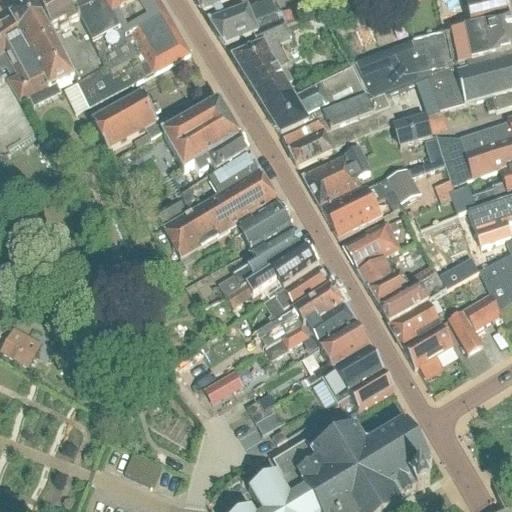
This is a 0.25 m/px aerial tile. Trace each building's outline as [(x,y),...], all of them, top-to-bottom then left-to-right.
[(62,0),(48,0),(35,9),(55,44),(72,76),(75,85),(77,90),(103,75),(72,16),(62,0)] [(94,0),(62,0),(72,16),(95,1),(94,0)] [(94,0),(95,1),(72,16),(103,75),(77,90),(88,114),(190,61),(154,0),(94,0)] [(240,0),(191,0),(201,20),(240,0)] [(508,23),(503,0),(486,0),(465,4),(466,6),(464,7),(470,32),(508,23)] [(28,106),(75,85),(72,76),(55,44),(35,9),(35,8),(10,25),(39,77),(18,87),(28,105),(28,106)] [(210,31),(225,54),(267,37),(285,29),(284,27),(281,29),(272,9),(269,11),(263,8),(210,31)] [(285,27),(309,24),(306,10),(283,13),(285,27)] [(511,57),(511,43),(508,23),(470,32),(462,34),(463,35),(413,46),(353,70),(372,105),(384,102),(427,85),(426,81),(511,57)] [(19,110),(28,105),(18,87),(39,77),(10,25),(0,31),(0,63),(4,61),(15,83),(6,88),(19,110)] [(286,67),(279,52),(292,46),(285,29),(267,37),(225,54),(266,120),(298,105),(296,101),(293,103),(276,73),(286,67)] [(511,57),(426,81),(427,85),(439,118),(441,118),(440,117),(484,105),(487,118),(495,116),(495,117),(511,112),(511,57)] [(351,74),(318,90),(296,101),(298,105),(266,120),(281,144),(315,126),(324,141),(289,160),(296,174),(331,157),(331,158),(363,142),(383,135),(392,133),(398,153),(431,144),(431,143),(431,141),(446,133),(441,118),(439,118),(395,130),(384,102),(372,105),(353,70),(350,71),(351,74)] [(0,160),(3,166),(38,145),(0,84),(0,160)] [(161,140),(181,176),(184,174),(181,171),(183,169),(238,143),(217,107),(170,133),(166,125),(157,130),(151,120),(159,116),(153,105),(145,109),(139,100),(91,127),(108,158),(145,137),(150,146),(161,140)] [(511,122),(505,124),(507,130),(459,145),(459,146),(471,185),(500,177),(511,173),(511,122)] [(281,144),(289,160),(324,141),(315,126),(281,144)] [(199,182),(211,174),(214,179),(247,159),(238,143),(183,169),(181,171),(184,174),(181,176),(183,180),(193,173),(199,182)] [(441,164),(435,145),(423,148),(429,168),(441,164)] [(362,164),(358,156),(302,183),(321,216),(364,197),(359,187),(369,181),(362,164)] [(257,176),(247,159),(214,179),(205,184),(214,202),(257,176)] [(407,176),(404,177),(374,190),(375,192),(364,197),(321,216),(329,231),(372,210),(384,204),(385,203),(384,202),(394,197),(400,211),(400,210),(421,200),(411,184),(425,179),(422,171),(407,176)] [(511,173),(500,177),(471,185),(471,186),(466,189),(468,193),(454,198),(449,188),(434,192),(440,209),(452,205),(458,221),(467,217),(467,216),(479,212),(497,206),(511,201),(511,173)] [(230,236),(275,209),(257,176),(214,202),(193,215),(187,219),(161,234),(179,266),(230,236)] [(184,210),(187,219),(193,215),(190,207),(194,204),(189,195),(180,200),(185,210),(184,210)] [(398,215),(400,211),(394,197),(384,202),(385,203),(384,204),(392,218),(398,215)] [(511,201),(497,206),(479,212),(467,216),(467,217),(475,241),(480,256),(510,245),(507,230),(511,228),(511,201)] [(14,224),(0,202),(0,232),(14,224)] [(234,245),(240,241),(250,258),(254,255),(255,257),(292,233),(276,208),(275,209),(230,236),(234,245)] [(154,221),(160,231),(179,221),(173,210),(154,221)] [(380,224),(372,210),(329,231),(337,247),(380,224)] [(357,279),(389,262),(399,256),(385,230),(367,239),(367,240),(343,254),(357,279)] [(269,260),(232,281),(217,291),(225,302),(240,294),(304,253),(292,233),(255,257),(254,255),(250,258),(253,263),(265,254),(269,260)] [(481,276),(478,278),(489,300),(491,298),(500,315),(511,308),(511,245),(505,248),(506,250),(509,261),(481,276)] [(317,273),(304,253),(240,294),(225,302),(232,315),(275,287),(280,296),(317,273)] [(378,314),(379,314),(409,296),(398,279),(392,283),(388,275),(394,271),(389,262),(357,279),(378,314)] [(186,276),(181,267),(172,272),(177,281),(186,276)] [(421,289),(435,280),(430,271),(415,280),(421,289)] [(267,323),(270,327),(328,290),(317,273),(280,296),(281,297),(263,309),(270,321),(267,323)] [(446,300),(435,280),(421,289),(409,296),(379,314),(388,332),(427,311),(446,300)] [(183,294),(177,285),(154,300),(160,308),(183,294)] [(290,316),(290,317),(302,335),(342,313),(328,290),(270,327),(271,329),(290,316)] [(184,297),(163,311),(169,321),(190,308),(184,297)] [(491,298),(489,300),(473,310),(486,331),(498,323),(504,330),(511,324),(511,308),(500,315),(491,298)] [(473,310),(463,316),(475,338),(486,331),(473,310)] [(388,332),(399,351),(419,340),(416,335),(425,331),(428,334),(438,330),(427,311),(388,332)] [(311,344),(319,357),(355,335),(347,322),(342,313),(302,335),(291,341),(281,346),(287,356),(311,344)] [(482,352),(475,338),(463,316),(462,317),(462,318),(445,326),(466,361),(482,352)] [(435,363),(452,353),(438,330),(428,334),(425,331),(416,335),(419,340),(399,351),(414,375),(416,373),(424,387),(443,376),(435,363)] [(367,354),(355,335),(319,357),(331,376),(367,354)] [(12,336),(0,358),(0,360),(27,375),(40,351),(12,336)] [(348,400),(382,379),(367,354),(331,376),(332,377),(320,385),(322,387),(334,408),(336,411),(349,404),(350,403),(348,400)] [(350,403),(349,404),(358,418),(393,397),(382,379),(348,400),(350,403)] [(245,414),(250,422),(261,416),(256,408),(245,414)] [(262,418),(266,424),(267,426),(276,421),(277,420),(273,412),(262,418)] [(261,416),(250,422),(255,430),(262,426),(266,424),(262,418),(261,416)] [(401,511),(398,506),(415,496),(416,497),(429,489),(421,476),(430,471),(421,457),(417,449),(412,441),(404,427),(365,451),(353,431),(310,457),(301,443),(258,469),(264,480),(270,477),(274,484),(250,499),(257,511),(401,511)] [(131,462),(123,480),(153,493),(161,474),(131,462)]
